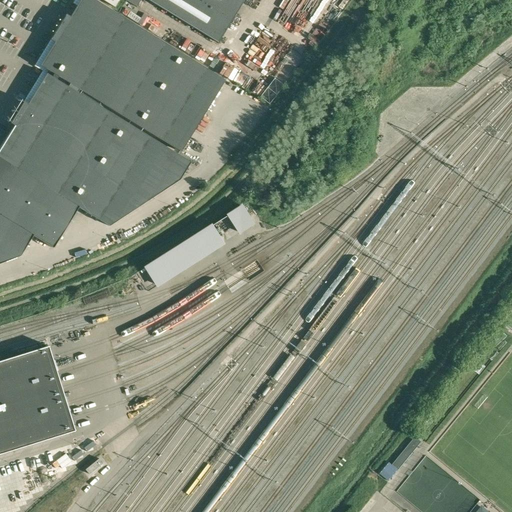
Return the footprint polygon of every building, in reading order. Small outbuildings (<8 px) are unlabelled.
[(58,44),(44,67),(43,68),(180,152),(225,80),(94,0),(85,0),(73,19),(69,17),(54,42),(58,44)] [(149,0),(219,42),(244,0),(126,0),(127,0),(137,7),(140,0),(149,0)] [(15,125),(0,148),(0,158),(78,207),(109,225),(179,179),(190,161),(47,73),(28,103),(24,100),(10,122),(15,125)] [(0,214),(33,235),(53,247),(78,207),(0,158),(0,214)] [(254,224),(242,206),(228,215),(239,233),(254,224)] [(33,235),(0,214),(0,262),(20,255),(33,235)] [(157,285),(222,244),(211,226),(145,267),(146,268),(154,262),(165,280),(157,285)] [(42,251),(44,259),(59,256),(57,248),(42,251)] [(0,453),(75,431),(71,419),(66,403),(61,388),(56,373),(52,358),(48,346),(0,360),(0,453)] [(71,391),(74,399),(82,396),(80,388),(71,391)] [(392,464),(399,469),(421,442),(415,437),(392,464)] [(87,468),(94,477),(108,466),(101,457),(87,468)]
